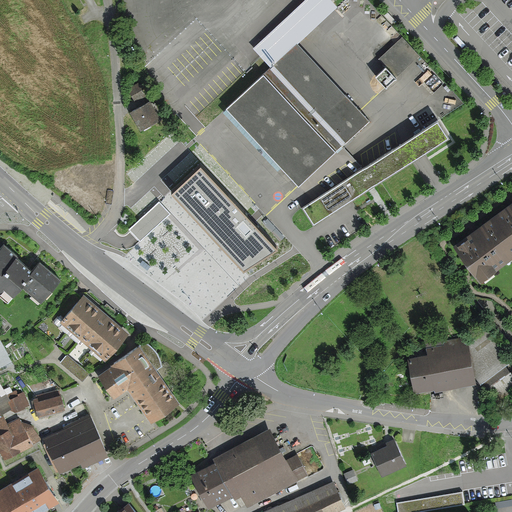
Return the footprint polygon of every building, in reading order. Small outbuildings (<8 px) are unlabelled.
[(334,0),(302,0),(253,49),(261,57),(271,68),(297,43),(339,5),(334,0)] [(420,54),(402,35),(380,55),(387,63),(398,74),(420,54)] [(271,68),(263,75),(334,152),(342,145),(351,136),(369,120),(360,110),(297,43),(271,68)] [(398,74),(387,63),(376,74),(386,85),(398,74)] [(263,75),(226,109),(298,186),(334,152),(263,75)] [(139,80),(128,86),(134,100),(146,94),(139,80)] [(137,105),(130,109),(140,127),(160,116),(149,98),(137,105)] [(363,165),(301,206),(312,223),(369,185),(373,183),(411,158),(417,154),(423,150),(449,133),(438,116),(407,137),(363,165)] [(248,211),(202,162),(170,190),(225,248),(245,270),(282,247),(279,243),(257,221),(252,215),(248,211)] [(511,199),(452,242),(479,281),(511,257),(511,199)] [(171,213),(159,201),(140,219),(130,228),(131,230),(136,235),(141,241),(171,213)] [(0,251),(0,295),(10,303),(23,288),(42,304),(63,280),(41,261),(35,269),(6,244),(0,251)] [(88,296),(86,295),(62,323),(106,360),(130,332),(106,312),(88,296)] [(479,386),(477,377),(482,382),(495,399),(511,386),(511,370),(509,366),(511,364),(511,358),(486,323),(464,340),(428,346),(410,350),(416,395),(479,386)] [(176,407),(137,348),(99,375),(113,395),(128,386),(131,393),(151,420),(156,421),(176,407)] [(87,374),(65,355),(58,363),(81,382),(87,374)] [(58,395),(33,403),(37,419),(63,412),(58,395)] [(19,396),(10,400),(17,413),(25,408),(19,396)] [(34,446),(21,417),(8,422),(5,415),(0,416),(0,445),(6,459),(34,446)] [(110,457),(92,417),(46,437),(59,467),(64,465),(67,471),(82,464),(84,468),(110,457)] [(288,458),(271,425),(256,433),(250,436),(244,439),(213,456),(215,460),(191,473),(210,507),(233,495),(235,498),(242,494),(248,506),(310,474),(298,453),(288,458)] [(405,465),(394,438),(384,442),(386,445),(370,452),(379,475),(405,465)] [(41,467),(0,489),(0,510),(0,511),(52,511),(53,511),(51,508),(61,503),(41,467)] [(332,480),(258,511),(324,511),(343,504),(332,480)] [(136,511),(129,503),(117,511),(136,511)]
